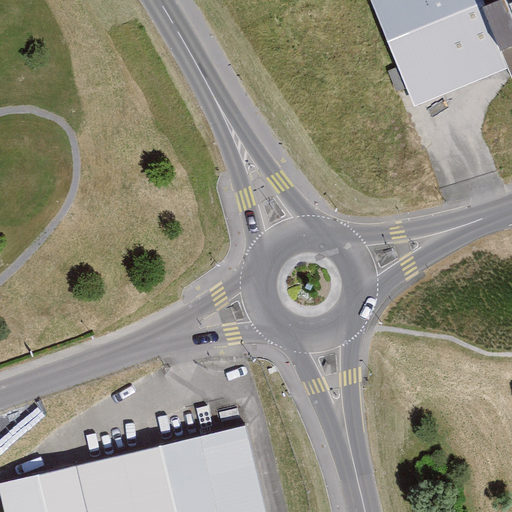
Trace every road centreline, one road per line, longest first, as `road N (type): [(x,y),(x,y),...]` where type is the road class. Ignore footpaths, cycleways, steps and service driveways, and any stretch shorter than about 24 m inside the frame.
road 1 (unclassified): [(0,396),(177,335)]
road 2 (tertiary): [(319,233),(222,110)]
road 3 (tertiary): [(222,110),(261,260)]
road 4 (tertiary): [(350,449),(353,314)]
road 5 (unclassified): [(358,304),(461,226)]
road 6 (tertiary): [(290,335),(350,449)]
road 7 (unclassified): [(461,226),(334,239)]
road 8 (tertiary): [(159,0),(222,110)]
